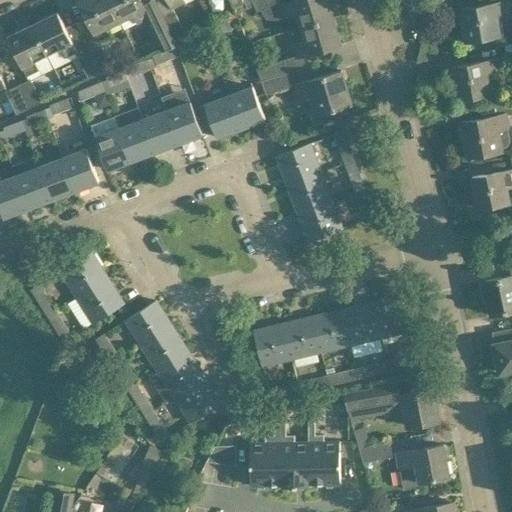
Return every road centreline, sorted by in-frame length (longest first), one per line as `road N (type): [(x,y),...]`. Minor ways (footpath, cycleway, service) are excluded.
road 1 (residential): [(485,511),(436,247)]
road 2 (residential): [(279,278),(244,188),(225,169),(115,207)]
road 3 (residential): [(436,247),(387,63)]
road 4 (residential): [(279,278),(436,247)]
road 5 (residential): [(240,412),(179,303)]
road 6 (residential): [(115,207),(0,246)]
